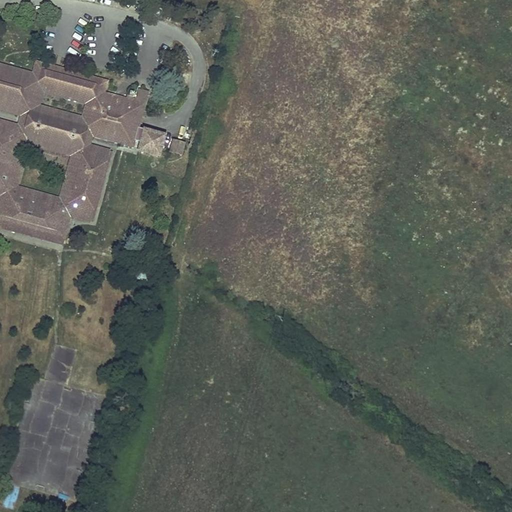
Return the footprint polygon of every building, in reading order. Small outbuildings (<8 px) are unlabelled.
[(137,128),(147,93),(139,91),(137,100),(131,99),(133,94),(129,93),(128,97),(126,97),(125,100),(103,94),(106,82),(36,63),(33,75),(0,65),(0,109),(22,116),(37,106),(38,101),(40,102),(42,95),(40,95),(42,90),(53,93),(53,94),(87,104),(86,108),(84,107),(82,114),(84,114),(83,119),(91,135),(132,146),(134,141),(140,143),(138,151),(159,157),(161,148),(151,145),(155,133),(137,128)] [(91,135),(83,119),(37,106),(22,116),(19,126),(27,142),(73,154),(89,146),(91,135)] [(19,126),(0,121),(0,227),(62,245),(69,216),(92,222),(111,152),(89,146),(73,154),(69,166),(68,165),(58,200),(49,197),(49,195),(25,189),(25,191),(18,189),(15,184),(17,177),(19,178),(26,154),(24,153),(27,142),(19,126)] [(161,148),(164,136),(155,133),(151,145),(161,148)] [(184,144),(174,141),(171,152),(181,155),(184,144)] [(149,282),(154,268),(144,265),(140,280),(149,282)]
